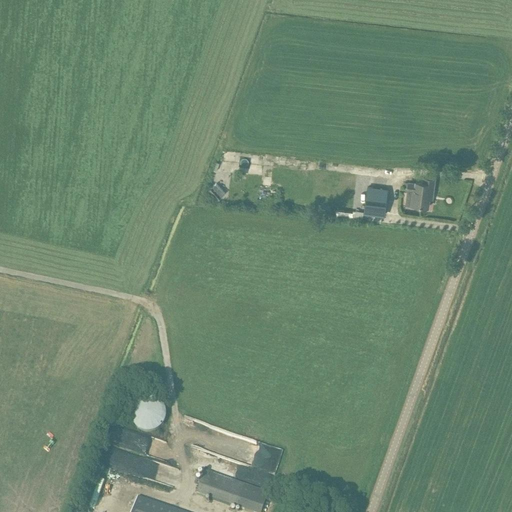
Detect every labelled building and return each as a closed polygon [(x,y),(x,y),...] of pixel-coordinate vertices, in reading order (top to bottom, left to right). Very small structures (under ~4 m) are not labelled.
[(344,177),(344,173),(355,173),(355,167),(327,166),(326,170),(317,169),(316,176),(344,177)] [(434,179),(424,178),(423,183),(415,182),(415,183),(408,182),(407,190),(414,191),(413,205),(428,207),(429,195),(432,195),(434,179)] [(216,183),(208,190),(217,200),(225,193),(216,183)] [(386,199),(366,196),(364,213),(384,215),(386,199)] [(153,397),(149,397),(144,397),(139,399),(136,402),(133,405),(131,410),(131,418),(132,423),(135,427),(137,430),(141,432),(145,433),(149,433),(155,432),(160,430),(163,426),(165,422),(167,418),(166,413),(165,408),(163,404),(158,400),(153,397)] [(99,465),(176,487),(181,468),(105,447),(99,465)] [(260,511),(268,493),(204,471),(196,494),(249,511),(260,511)] [(181,511),(138,497),(132,511),(181,511)]
